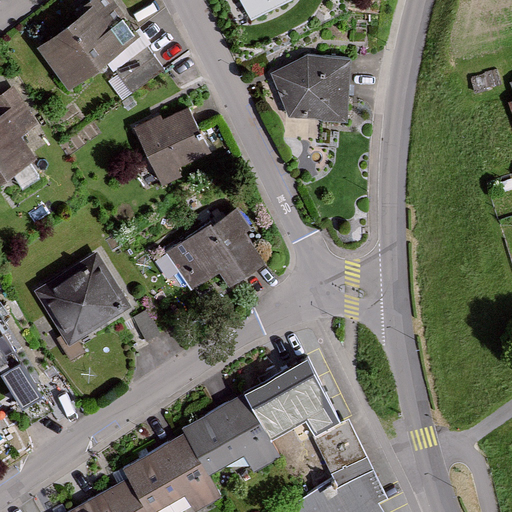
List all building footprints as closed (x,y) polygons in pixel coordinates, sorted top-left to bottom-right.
[(143,29),(121,0),(81,0),(85,3),(33,42),(67,86),(143,29)] [(280,0),(240,0),(248,15),(280,0)] [(349,56),(305,54),(271,67),(291,116),(346,118),(349,56)] [(0,95),(0,175),(26,160),(13,139),(33,127),(10,89),(0,95)] [(209,149),(188,105),(165,116),(161,108),(134,121),(163,182),(184,172),(180,163),(209,149)] [(246,228),(231,208),(205,227),(202,223),(160,252),(187,290),(211,273),(223,289),(260,263),(239,233),(246,228)] [(131,303),(98,251),(33,292),(67,344),(131,303)] [(0,369),(18,357),(0,330),(0,369)] [(341,414),(309,355),(181,426),(183,429),(123,462),(130,475),(64,511),(188,511),(223,493),(212,474),(247,455),(255,470),(283,455),(273,438),(313,416),(318,426),(341,414)] [(387,496),(349,416),(314,435),(333,478),(274,511),(387,511),(380,500),(387,496)]
